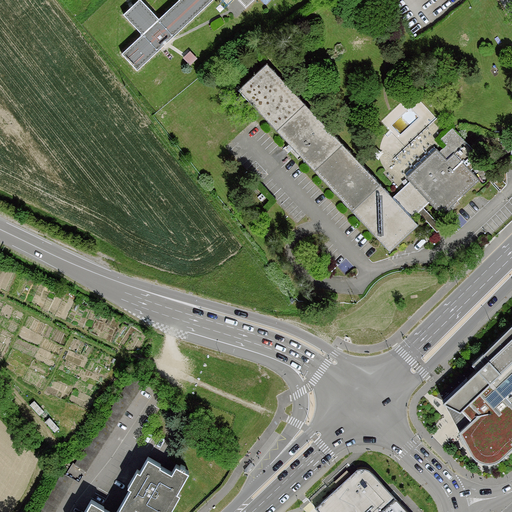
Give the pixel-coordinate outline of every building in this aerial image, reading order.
[(188,25),(214,0),(180,0),(159,19),(142,0),(139,0),(124,15),(143,35),(122,54),(138,70),(139,70),(188,25)] [(276,60),(247,86),(358,208),(357,206),(381,233),(380,230),(393,244),(395,249),(425,222),(418,214),(433,200),(444,212),(451,208),(488,175),(486,170),(481,165),(468,136),(458,126),(455,128),(446,136),(449,143),(429,153),(408,172),(412,181),(398,193),(276,60)] [(511,403),(511,340),(480,370),(493,383),(511,403)] [(493,383),(480,370),(445,402),(462,432),(473,422),(463,411),(493,383)] [(136,376),(75,465),(86,472),(136,399),(147,383),(136,376)] [(511,403),(493,383),(463,411),(473,422),(462,432),(473,455),(478,459),(486,463),(495,463),(502,460),(511,451),(511,403)] [(45,412),(35,400),(30,404),(40,416),(45,412)] [(153,418),(143,412),(130,431),(140,438),(153,418)] [(60,429),(50,417),(45,421),(55,433),(60,429)] [(133,511),(136,507),(144,511),(167,511),(190,474),(189,474),(176,466),(172,472),(161,466),(162,464),(150,457),(116,511),(109,511),(103,508),(104,506),(93,499),(85,511),(133,511)] [(406,511),(365,470),(320,510),(322,511),(406,511)] [(55,511),(65,495),(74,481),(63,474),(47,500),(39,511),(55,511)] [(408,497),(421,511),(429,511),(412,494),(408,497)]
